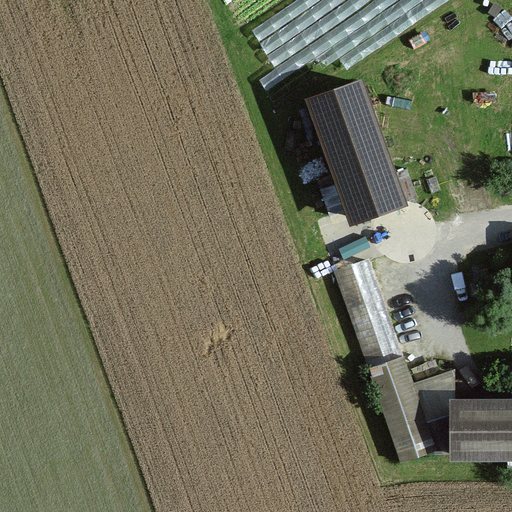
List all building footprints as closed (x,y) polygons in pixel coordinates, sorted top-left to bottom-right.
[(340,63),(444,0),(301,0),(276,15),(308,16),(304,9),(318,0),(319,12),(341,12),(321,24),(321,31),(340,63)] [(277,67),(279,71),(262,80),(272,99),(313,75),(301,53),(277,67)] [(372,81),(319,100),(365,225),(418,205),(372,81)] [(336,269),(358,266),(356,250),(334,253),(336,269)] [(371,262),(339,274),(408,465),(441,454),(371,262)] [(511,401),(464,401),(463,454),(511,455),(511,401)]
